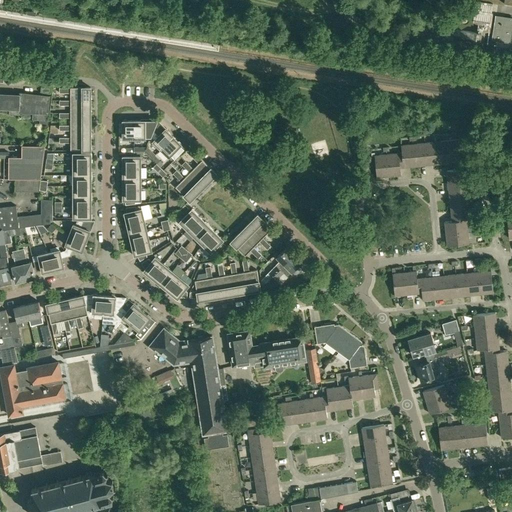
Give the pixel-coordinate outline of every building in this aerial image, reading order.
[(490,33),(493,5),(476,2),(472,22),(478,25),(477,33),(453,30),(452,36),(461,38),(481,42),(482,32),(490,33)] [(511,18),(496,16),(493,39),(510,42),(511,28),(511,18)] [(52,83),(41,82),(40,92),(50,94),(52,83)] [(71,93),(71,100),(91,100),(91,87),(60,87),(60,93),(71,93)] [(47,119),(49,95),(47,95),(19,92),(19,95),(0,94),(0,108),(10,109),(9,114),(20,114),(19,112),(33,113),(33,119),(42,120),(47,120),(47,119)] [(91,100),(71,100),(60,100),(60,105),(71,105),(71,112),(91,112),(91,100)] [(71,118),(71,125),(91,125),(91,112),(71,112),(60,112),(60,118),(71,118)] [(134,138),(134,121),(127,121),(127,120),(123,120),(123,123),(119,123),(119,133),(123,133),(123,138),(134,138)] [(150,136),(153,130),(158,121),(158,120),(153,120),(153,121),(145,121),(145,120),(141,120),(141,121),(134,121),(134,138),(145,138),(145,136),(150,136)] [(158,121),(153,130),(150,136),(154,140),(153,141),(161,149),(173,137),(168,132),(169,131),(166,128),(165,128),(158,121)] [(91,125),(71,125),(60,125),(60,130),(71,130),(71,137),(91,137),(91,125)] [(91,150),(91,137),(71,137),(60,137),(60,143),(71,142),(71,150),(91,150)] [(178,141),(173,137),(161,149),(169,157),(170,155),(174,160),(179,155),(174,151),(180,146),(182,144),(179,141),(178,141)] [(450,162),(449,152),(449,146),(448,141),(436,142),(438,163),(450,162)] [(426,165),(438,163),(436,142),(424,143),(426,165)] [(424,143),(413,144),(415,166),(426,165),(424,143)] [(13,178),(15,178),(21,178),(27,178),(33,178),(40,179),(45,145),(22,144),(21,156),(8,156),(8,178),(13,178)] [(403,167),(415,166),(413,144),(401,145),(402,153),(403,167)] [(450,162),(462,161),(461,151),(449,152),(450,162)] [(191,156),(199,164),(193,169),(208,183),(217,174),(202,160),(200,157),(195,152),(191,156)] [(73,153),(73,154),(73,164),(91,164),(91,157),(92,157),(92,153),(89,153),(73,153)] [(400,167),(403,167),(402,153),(386,154),(388,176),(401,175),(400,167)] [(386,154),(375,155),(377,177),(388,176),(386,154)] [(123,167),(141,167),(141,156),(125,156),(122,156),(122,160),(123,160),(123,167)] [(189,173),(184,178),(199,192),(208,183),(193,169),(186,161),(182,165),(189,173)] [(91,164),(73,164),(73,175),(92,175),(92,171),(91,171),(91,164)] [(162,168),(156,164),(153,167),(158,172),(162,168)] [(122,178),(141,177),(141,167),(123,167),(123,174),(122,174),(122,178)] [(167,173),(162,168),(158,172),(163,177),(167,173)] [(447,171),(448,182),(469,180),(468,168),(447,171)] [(199,192),(184,178),(177,170),(173,174),(181,182),(175,187),(190,201),(199,192)] [(92,178),(92,175),(73,175),(73,185),(91,185),(91,178),(92,178)] [(0,226),(2,226),(2,230),(13,228),(18,227),(17,216),(13,178),(8,178),(0,177),(0,226)] [(123,188),(141,188),(141,177),(122,178),(122,182),(123,182),(123,188)] [(448,182),(449,194),(470,192),(469,180),(448,182)] [(73,196),(92,196),(92,192),(91,192),(91,185),(73,185),(73,196)] [(126,205),(135,204),(135,200),(141,200),(141,188),(123,188),(123,196),(122,196),(122,200),(125,200),(126,205)] [(449,194),(450,206),(472,204),(470,192),(449,194)] [(73,207),(91,207),(91,200),(92,200),(92,196),(73,196),(73,207)] [(41,214),(42,225),(52,224),(52,213),(52,200),(41,200),(41,214)] [(452,217),(466,216),(468,216),(473,215),(472,204),(450,206),(452,217)] [(183,213),(188,208),(185,205),(180,209),(183,213)] [(136,210),(135,206),(126,207),(126,212),(123,213),(124,217),(125,217),(127,223),(144,219),(142,209),(136,210)] [(91,207),(73,207),(73,218),(89,218),(92,218),(92,214),(91,214),(91,207)] [(187,229),(200,217),(195,212),(195,211),(192,208),(190,210),(179,222),(174,227),(182,235),(187,229)] [(257,215),(248,224),(263,238),(268,232),(276,240),(280,237),(257,215)] [(444,222),(446,234),(467,232),(466,216),(452,217),(452,221),(444,222)] [(187,229),(195,237),(208,224),(205,221),(205,222),(200,217),(187,229)] [(147,230),(144,219),(127,223),(129,230),(128,230),(128,234),(147,230)] [(81,227),(83,221),(83,220),(77,220),(77,221),(75,225),(73,224),(69,234),(86,241),(88,234),(89,235),(91,231),(88,230),(81,227)] [(56,228),(52,224),(47,228),(51,232),(56,228)] [(195,237),(203,245),(215,232),(210,227),(211,226),(208,224),(195,237)] [(271,246),(263,238),(248,224),(240,232),(254,247),(259,242),(267,249),(271,246)] [(23,227),(18,227),(13,228),(14,234),(15,236),(25,234),(23,227)] [(14,234),(13,228),(2,230),(4,238),(5,244),(12,243),(10,235),(14,234)] [(130,237),(132,244),(149,240),(147,230),(128,234),(129,238),(130,237)] [(215,232),(203,245),(210,252),(221,241),(224,239),(220,236),(220,237),(215,232)] [(262,255),(254,247),(240,232),(230,242),(245,256),(250,250),(258,258),(262,255)] [(469,243),(467,232),(446,234),(447,246),(469,243)] [(86,241),(69,234),(65,245),(67,245),(65,250),(70,255),(73,248),(80,250),(80,251),(83,252),(84,248),(83,247),(86,241)] [(152,251),(149,240),(132,244),(133,251),(132,251),(133,255),(136,255),(140,261),(147,256),(146,252),(152,251)] [(224,243),(218,248),(222,252),(227,247),(224,243)] [(178,249),(183,254),(187,250),(181,245),(178,249)] [(264,276),(261,280),(262,284),(266,282),(296,253),(288,245),(276,257),(280,261),(264,276)] [(26,280),(35,277),(31,261),(27,262),(23,248),(18,249),(26,280)] [(16,282),(26,280),(18,249),(12,251),(16,264),(12,265),(16,282)] [(60,249),(49,252),(53,269),(60,267),(60,268),(64,267),(63,265),(61,257),(70,255),(65,250),(60,251),(60,249)] [(180,258),(183,254),(178,249),(175,253),(180,258)] [(192,254),(187,250),(183,254),(189,258),(192,254)] [(53,269),(49,252),(32,256),(33,262),(39,260),(42,270),(41,270),(42,273),(46,272),(46,271),(53,269)] [(280,284),(276,280),(283,273),(287,276),(292,272),(294,274),(295,274),(296,274),(297,274),(297,273),(298,273),(299,272),(299,271),(300,271),(300,270),(300,269),(300,268),(297,266),(303,260),(296,253),(266,282),(262,284),(263,293),(281,290),(280,284)] [(189,258),(183,254),(180,258),(186,262),(189,258)] [(0,269),(8,268),(9,268),(7,256),(1,258),(0,257),(0,269)] [(152,277),(163,264),(155,257),(152,261),(148,259),(148,258),(141,263),(145,269),(143,271),(146,274),(147,273),(152,277)] [(242,261),(244,272),(247,292),(260,290),(257,270),(249,271),(247,260),(242,261)] [(247,292),(244,272),(237,273),(235,262),(230,263),(232,274),(235,294),(247,292)] [(160,285),(171,270),(163,264),(152,277),(157,282),(157,283),(160,285)] [(235,294),(232,274),(225,275),(223,265),(218,266),(219,276),(223,296),(235,294)] [(211,298),(223,296),(219,276),(212,277),(210,267),(205,268),(207,278),(211,298)] [(0,285),(12,283),(8,268),(0,269),(0,285)] [(163,287),(168,291),(180,277),(171,270),(160,285),(163,287)] [(418,293),(416,279),(416,277),(415,273),(415,271),(404,273),(406,294),(418,293)] [(479,272),(481,294),(492,292),(490,271),(479,272)] [(479,272),(467,273),(469,295),(481,294),(479,272)] [(406,294),(404,273),(392,274),(394,296),(406,294)] [(455,275),(457,296),(469,295),(467,273),(455,275)] [(455,275),(443,276),(446,297),(457,296),(455,275)] [(434,299),(446,297),(443,276),(431,277),(434,299)] [(188,284),(180,277),(168,291),(174,295),(173,296),(177,299),(179,297),(187,297),(187,292),(184,289),(188,284)] [(431,277),(416,279),(418,293),(421,293),(422,300),(434,299),(431,277)] [(198,300),(211,298),(207,278),(195,280),(196,291),(190,292),(189,297),(198,298),(198,300)] [(85,304),(88,314),(89,318),(94,317),(93,312),(103,313),(104,296),(97,295),(97,294),(93,294),(93,297),(93,304),(85,304)] [(83,327),(80,316),(88,314),(85,304),(83,295),(71,298),(75,317),(78,328),(83,327)] [(104,296),(103,313),(102,321),(115,323),(119,312),(122,306),(115,306),(115,299),(116,299),(116,296),(111,295),(111,296),(104,296)] [(131,324),(142,310),(136,306),(137,305),(134,302),(133,303),(126,297),(122,306),(119,312),(115,323),(113,330),(114,332),(121,323),(120,322),(123,318),(131,324)] [(71,330),(70,327),(68,319),(75,317),(71,298),(59,300),(63,320),(66,331),(68,338),(71,337),(70,330),(71,330)] [(58,332),(56,322),(63,320),(59,300),(46,303),(53,334),(58,332)] [(44,320),(40,308),(38,301),(25,304),(29,318),(37,316),(38,322),(44,320)] [(22,320),(29,318),(25,304),(13,307),(15,315),(17,322),(9,324),(12,335),(14,346),(15,347),(22,346),(21,338),(18,327),(23,326),(22,320)] [(3,337),(6,336),(12,335),(9,324),(7,317),(6,309),(0,310),(0,311),(0,313),(0,335),(2,335),(3,337)] [(154,322),(149,319),(151,317),(148,314),(147,315),(142,310),(131,324),(139,331),(136,335),(140,339),(145,333),(149,329),(154,322)] [(474,325),(496,323),(495,320),(493,320),(492,313),(495,312),(495,311),(473,314),(474,325)] [(455,321),(443,324),(442,324),(445,333),(446,333),(458,330),(455,321)] [(474,325),(476,337),(495,335),(494,328),(496,328),(496,323),(474,325)] [(53,344),(48,324),(40,326),(45,346),(53,344)] [(325,341),(337,350),(350,332),(339,325),(332,326),(332,324),(315,326),(317,342),(325,341)] [(226,384),(223,367),(217,368),(212,336),(179,341),(164,329),(150,347),(154,350),(155,349),(173,364),(186,362),(188,359),(191,358),(203,434),(208,433),(208,437),(204,438),(206,449),(229,446),(227,434),(223,435),(222,431),(227,430),(222,400),(228,399),(226,384)] [(254,367),(264,366),(275,364),(275,369),(276,370),(277,371),(278,371),(280,371),(281,371),(282,370),(283,369),(283,368),(282,363),(305,360),(302,336),(261,343),(261,345),(252,346),(249,331),(228,334),(233,365),(254,362),(254,367)] [(119,338),(114,344),(134,340),(124,332),(119,338)] [(350,332),(337,350),(349,359),(350,367),(367,365),(364,348),(362,348),(361,341),(350,332)] [(413,355),(425,352),(426,355),(436,352),(430,333),(408,339),(413,355)] [(12,335),(6,336),(3,337),(4,342),(8,341),(10,347),(14,346),(12,335)] [(495,335),(476,337),(477,350),(484,349),(498,348),(498,343),(496,343),(495,335)] [(63,358),(108,350),(108,345),(62,353),(63,358)] [(10,347),(0,349),(0,348),(0,358),(1,358),(0,356),(1,356),(3,364),(18,361),(15,347),(14,346),(10,347)] [(51,346),(35,350),(36,357),(53,353),(51,346)] [(320,381),(319,373),(318,367),(316,348),(306,349),(311,382),(320,381)] [(499,350),(498,348),(484,349),(486,364),(508,362),(507,358),(506,358),(505,351),(506,351),(506,350),(499,350)] [(448,357),(446,350),(434,354),(435,359),(432,360),(433,361),(448,357)] [(0,367),(4,388),(5,394),(9,415),(22,413),(22,410),(21,405),(64,396),(58,361),(28,367),(28,369),(15,372),(14,366),(13,366),(13,364),(0,366),(0,367)] [(438,367),(431,369),(429,361),(423,362),(424,363),(417,365),(419,374),(418,374),(420,380),(421,380),(428,378),(429,382),(441,379),(438,367)] [(508,366),(508,362),(486,364),(487,375),(507,374),(506,366),(508,366)] [(160,383),(164,381),(161,373),(156,375),(160,383)] [(365,397),(376,395),(374,388),(378,387),(376,373),(362,376),(365,397)] [(487,375),(488,387),(510,385),(510,381),(508,381),(507,374),(487,375)] [(352,399),(365,397),(362,376),(359,376),(348,378),(348,379),(349,382),(349,385),(352,399)] [(353,407),(352,399),(349,385),(338,387),(341,409),(353,407)] [(427,403),(429,402),(447,396),(444,385),(423,391),(427,403)] [(511,389),(510,385),(488,387),(490,399),(509,397),(509,390),(511,389)] [(330,411),(336,410),(341,409),(338,387),(326,389),(326,392),(327,396),(330,411)] [(326,411),(330,411),(327,396),(313,398),(312,398),(315,420),(327,418),(326,411)] [(447,396),(429,402),(427,403),(430,414),(451,408),(447,396)] [(499,410),(511,408),(511,404),(510,404),(509,397),(490,399),(491,411),(499,410)] [(304,421),(315,420),(312,398),(310,399),(300,400),(304,421)] [(292,423),(304,421),(300,400),(292,401),(288,402),(292,423)] [(280,425),(292,423),(288,402),(286,402),(277,404),(280,425)] [(511,408),(499,410),(500,424),(511,423),(511,408)] [(248,426),(274,422),(273,416),(247,420),(248,426)] [(475,424),(476,443),(483,443),(484,444),(488,444),(485,422),(475,424)] [(511,423),(500,424),(502,437),(511,435),(511,423)] [(101,424),(87,426),(89,435),(102,432),(101,424)] [(362,427),(363,433),(364,439),(385,436),(383,424),(362,427)] [(469,444),(476,443),(475,424),(462,425),(465,447),(469,446),(469,444)] [(465,447),(462,425),(451,426),(453,446),(460,445),(460,447),(465,447)] [(445,447),(453,446),(451,426),(438,428),(441,449),(445,449),(445,447)] [(0,468),(0,469),(0,468),(0,469),(0,470),(1,471),(8,469),(26,466),(42,463),(43,466),(63,462),(61,451),(41,455),(35,427),(0,433),(0,468)] [(248,430),(250,446),(272,443),(270,431),(263,432),(262,428),(248,430)] [(364,439),(365,450),(387,447),(385,436),(364,439)] [(273,449),(272,443),(250,446),(252,458),(273,455),(273,450),(273,449)] [(365,450),(367,462),(389,459),(387,447),(365,450)] [(252,458),(254,469),(275,466),(275,463),(273,455),(252,458)] [(367,462),(369,474),(390,471),(389,459),(367,462)] [(276,468),(275,466),(254,469),(256,481),(277,477),(276,468)] [(509,479),(507,468),(499,469),(501,481),(509,479)] [(78,511),(89,508),(89,511),(111,511),(110,504),(112,504),(112,503),(111,502),(112,498),(114,497),(114,496),(112,496),(110,494),(113,490),(115,490),(115,488),(113,488),(112,481),(113,480),(112,479),(110,480),(106,480),(107,476),(109,476),(108,474),(106,474),(103,471),(104,470),(102,469),(102,471),(93,473),(93,471),(91,471),(86,472),(87,475),(81,476),(81,475),(79,475),(80,477),(70,479),(70,477),(68,478),(68,480),(59,482),(59,480),(57,481),(57,482),(48,485),(48,483),(46,484),(47,486),(44,487),(36,488),(36,486),(34,487),(35,489),(31,490),(33,497),(31,497),(29,498),(29,499),(28,499),(29,504),(31,509),(30,510),(31,511),(78,511)] [(392,483),(390,471),(369,474),(371,486),(392,483)] [(279,489),(277,477),(256,481),(257,492),(279,489)] [(348,482),(350,493),(358,491),(356,480),(348,482)] [(348,482),(340,483),(342,494),(350,493),(348,482)] [(342,494),(340,483),(333,484),(335,495),(342,494)] [(333,484),(326,486),(328,496),(335,495),(333,484)] [(321,498),(328,496),(326,486),(319,487),(321,498)] [(279,489),(257,492),(259,504),(280,501),(279,489)] [(399,497),(397,491),(389,493),(391,499),(390,499),(393,508),(386,511),(404,511),(417,509),(414,500),(401,503),(399,497)] [(319,498),(315,499),(310,500),(291,504),(292,511),(323,511),(323,509),(320,498),(319,498)] [(342,511),(379,511),(377,502),(342,511)]
